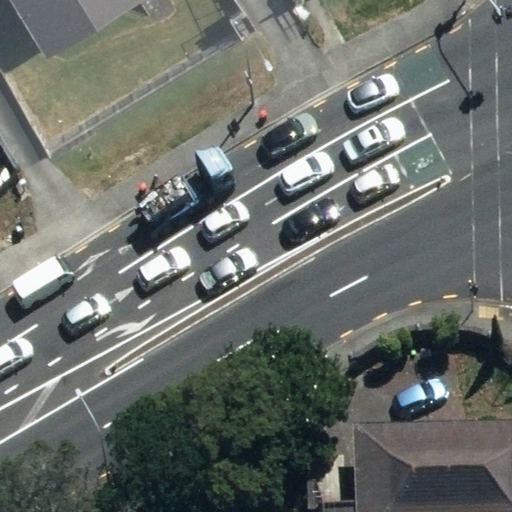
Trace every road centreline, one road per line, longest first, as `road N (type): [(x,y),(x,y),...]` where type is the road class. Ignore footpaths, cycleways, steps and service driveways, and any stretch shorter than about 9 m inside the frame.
road 1 (primary): [(0,404),(87,324),(416,112),(511,72)]
road 2 (primary): [(511,214),(142,397),(0,441)]
